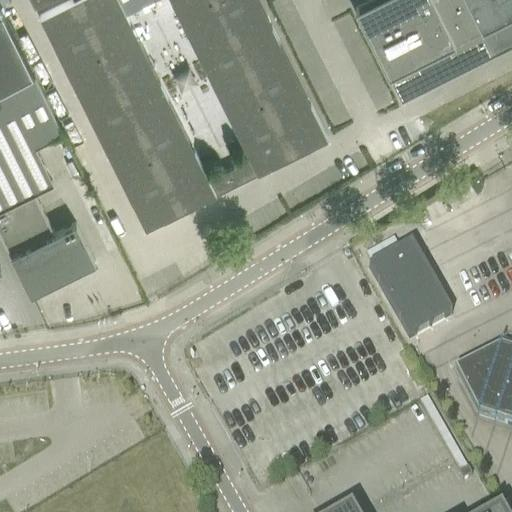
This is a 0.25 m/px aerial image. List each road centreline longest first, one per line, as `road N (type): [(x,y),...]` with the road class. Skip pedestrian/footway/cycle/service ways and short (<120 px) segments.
road 1 (unclassified): [(141,342),(511,114)]
road 2 (unknown): [(141,342),(53,144)]
road 3 (unclassified): [(236,511),(141,342)]
road 4 (unclassified): [(0,361),(141,342)]
